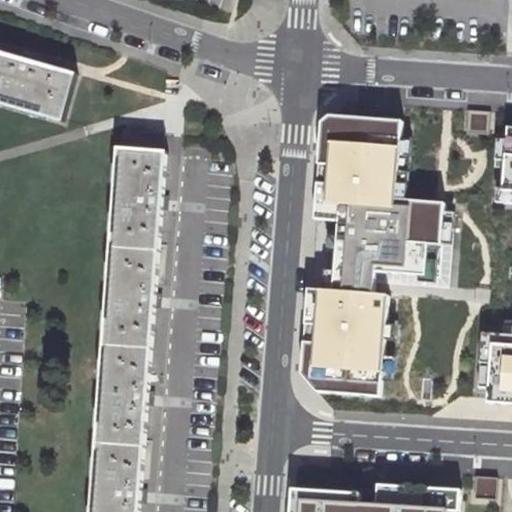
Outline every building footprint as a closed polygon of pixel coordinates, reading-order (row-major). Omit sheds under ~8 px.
[(76,75),(0,53),(0,102),(64,121),(76,75)] [(491,113),(469,111),(467,134),(489,136),(491,113)] [(317,220),(340,222),(341,206),(329,205),(333,144),(400,149),(402,124),(332,119),(324,125),(317,220)] [(125,151),(164,154),(165,136),(127,133),(125,151)] [(396,201),(400,149),(333,144),(329,205),(341,206),(354,208),(396,211),(396,207),(396,201)] [(140,511),(168,154),(164,154),(125,151),(122,150),(94,511),(140,511)] [(413,209),(410,244),(443,247),(446,206),(396,201),(396,207),(413,209)] [(341,206),(340,222),(335,293),(346,294),(354,208),(341,206)] [(396,211),(354,208),(346,294),(375,296),(376,273),(376,266),(408,269),(410,244),(413,209),(396,207),(396,211)] [(443,247),(410,244),(408,269),(376,266),(376,273),(440,278),(443,247)] [(335,293),(311,291),(304,375),(320,394),(383,398),(390,298),(375,296),(346,294),(335,293)] [(489,398),(489,405),(511,406),(511,347),(493,347),(489,398)] [(476,478),(475,498),(497,500),(498,479),(476,478)] [(380,484),(379,497),(462,502),(463,489),(380,484)] [(295,491),(293,511),(461,511),(462,502),(379,497),(379,508),(362,506),(363,496),(295,491)]
